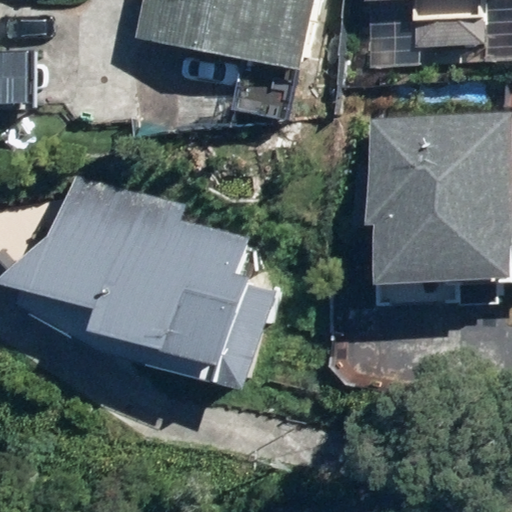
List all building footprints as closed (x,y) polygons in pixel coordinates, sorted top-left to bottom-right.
[(155,0),(148,43),(315,75),(329,0),(155,0)] [(511,0),(374,0),(379,73),(511,65),(511,0)] [(0,112),(34,112),(32,55),(0,56),(0,112)] [(511,104),(384,112),(391,228),(406,227),(410,293),(511,286),(511,104)] [(214,197),(83,172),(70,235),(17,287),(24,307),(114,359),(271,389),(289,296),(271,292),(273,282),(258,279),(266,239),(208,228),(214,197)]
